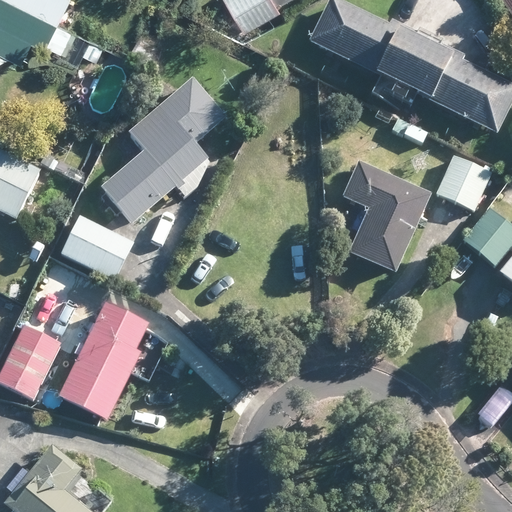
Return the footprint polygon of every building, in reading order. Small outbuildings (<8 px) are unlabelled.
[(64,0),(0,0),(0,51),(8,56),(18,61),(29,38),(43,45),(43,44),(59,52),(64,42),(83,51),(89,39),(54,21),(64,0)] [(225,0),(243,30),(278,9),(272,0),(225,0)] [(412,39),(387,26),(333,0),(328,0),(307,43),(377,77),(403,90),(493,134),(511,95),(511,87),(488,76),(434,49),(437,43),(415,31),(412,39)] [(511,0),(497,0),(511,21),(511,0)] [(195,187),(206,164),(191,145),(222,118),(189,79),(175,91),(126,133),(141,151),(129,161),(98,188),(119,212),(129,224),(140,217),(173,188),(182,198),(195,187)] [(18,211),(39,170),(0,149),(0,213),(13,220),(18,211)] [(438,197),(471,212),(489,174),(451,156),(434,195),(438,197)] [(426,194),(354,163),(339,197),(365,210),(345,254),(391,274),(426,194)] [(286,196),(268,198),(272,238),(290,236),(286,196)] [(492,267),(511,243),(511,230),(488,210),(461,241),(483,259),(492,267)] [(130,244),(100,229),(77,217),(58,254),(111,281),(116,269),(130,244)] [(33,242),(26,258),(34,261),(42,246),(33,242)] [(511,286),(511,253),(496,273),(499,276),(511,286)] [(132,351),(145,325),(102,304),(76,358),(57,397),(106,420),(138,354),(132,351)] [(0,384),(32,400),(35,394),(58,345),(21,327),(0,370),(0,384)] [(78,470),(53,449),(49,446),(1,504),(10,511),(84,511),(60,492),(78,470)]
